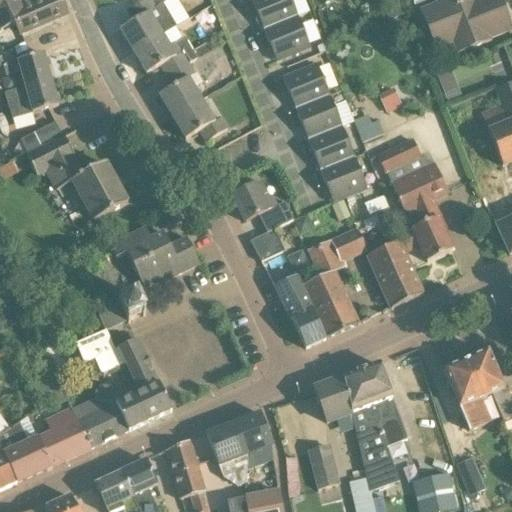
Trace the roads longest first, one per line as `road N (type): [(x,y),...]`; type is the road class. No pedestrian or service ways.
road 1 (tertiary): [(1,511),(287,380)]
road 2 (tertiary): [(287,380),(511,278)]
road 3 (residential): [(192,195),(118,92),(76,0)]
road 4 (residential): [(287,380),(206,206),(192,195)]
road 5 (residential): [(281,150),(222,0)]
